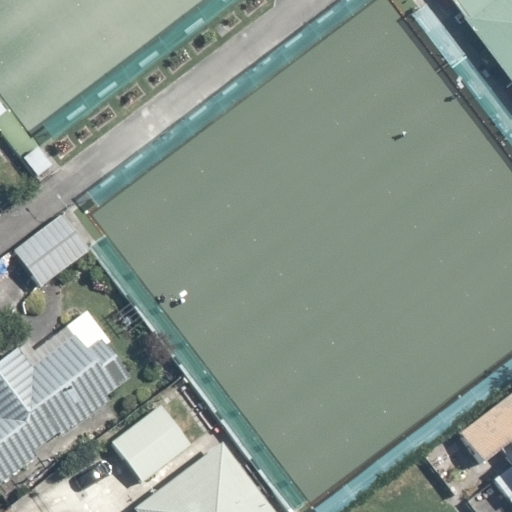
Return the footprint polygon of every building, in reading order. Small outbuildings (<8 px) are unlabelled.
[(511,0),(442,0),(511,92),(511,0)] [(84,250),(58,216),(9,253),(36,287),(84,250)] [(116,356),(79,308),(22,352),(16,345),(0,356),(0,394),(3,397),(0,399),(0,483),(128,385),(109,361),(116,356)] [(511,387),(452,433),(477,466),(502,447),(511,459),(511,464),(499,475),(511,492),(511,387)] [(189,445),(158,405),(108,445),(139,484),(189,445)] [(267,511),(216,445),(128,511),(267,511)]
